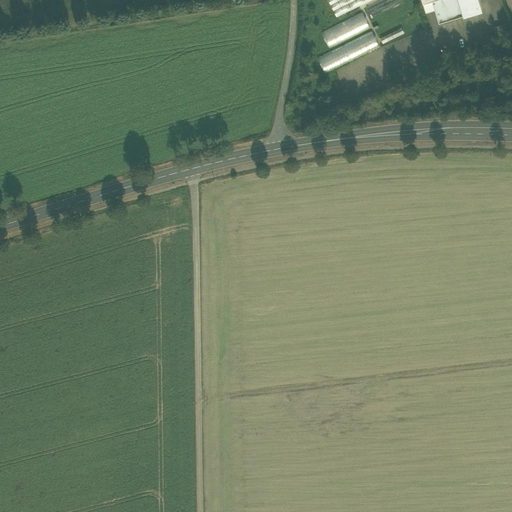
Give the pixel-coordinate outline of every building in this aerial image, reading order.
[(328,0),(337,17),(371,0),(328,0)] [(439,0),(433,2),(440,24),(479,12),(475,0),(439,0)] [(322,32),(330,47),(370,28),(363,13),(322,32)] [(494,28),(497,39),(511,34),(511,26),(511,22),(494,28)] [(372,32),(318,58),(325,73),(379,46),(372,32)]
